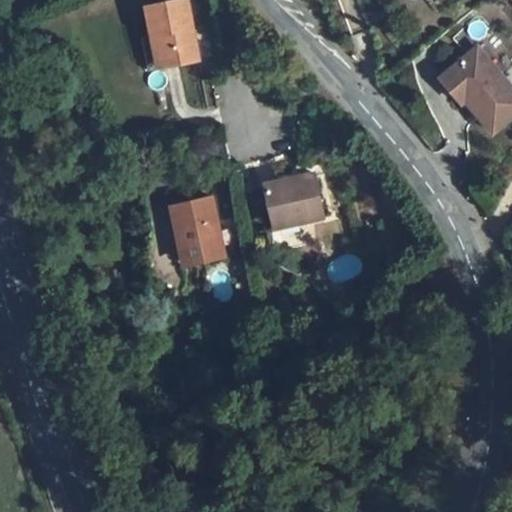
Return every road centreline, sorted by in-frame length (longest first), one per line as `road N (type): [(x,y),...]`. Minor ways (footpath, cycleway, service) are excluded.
road 1 (residential): [(260,0),(465,249),(504,397),(471,511)]
road 2 (secondary): [(87,511),(0,227)]
road 3 (residential): [(224,0),(252,156)]
